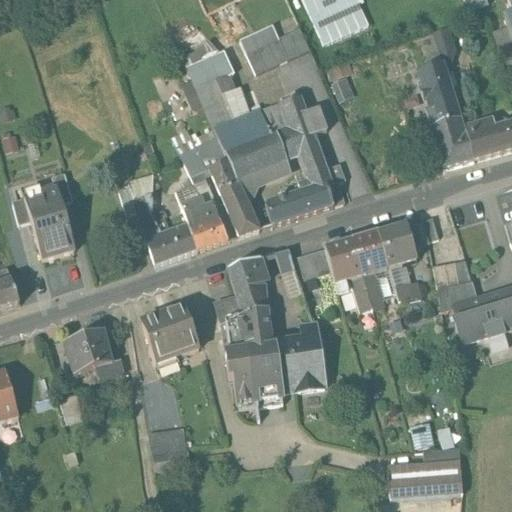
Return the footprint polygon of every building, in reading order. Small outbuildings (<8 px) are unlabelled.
[(353,0),(300,0),(323,51),(367,31),(353,0)] [(511,5),(506,8),(511,21),(504,24),(507,33),(493,38),(505,71),(511,67),(511,5)] [(300,34),(245,58),(255,80),(309,56),(300,34)] [(222,55),(185,70),(194,92),(213,84),(231,76),(222,55)] [(467,61),(440,69),(451,101),(476,94),(467,61)] [(440,69),(418,76),(431,116),(426,117),(430,133),(458,124),(451,101),(440,69)] [(232,127),(213,84),(194,92),(212,135),(232,127)] [(476,94),(451,101),(458,124),(465,143),(494,135),(490,120),(484,121),(476,94)] [(330,190),(299,104),(279,111),(288,135),(297,161),(310,196),(325,191),(325,192),(330,190)] [(232,127),(212,135),(223,160),(269,143),(258,117),(232,127)] [(430,133),(429,133),(443,174),(472,166),(465,143),(458,124),(430,133)] [(511,130),(494,135),(465,143),(472,166),(511,154),(511,130)] [(269,143),(223,160),(230,175),(236,190),(250,184),(297,161),(288,135),(269,143)] [(230,175),(217,180),(218,185),(222,195),(236,190),(230,175)] [(64,179),(52,183),(55,194),(56,194),(61,210),(72,207),(64,179)] [(144,181),(134,183),(138,199),(148,196),(144,181)] [(250,184),(236,190),(243,204),(255,199),(250,184)] [(222,195),(219,197),(239,242),(258,236),(243,204),(236,190),(222,195)] [(310,196),(265,211),(272,231),(331,212),(325,192),(325,191),(310,196)] [(55,194),(23,204),(30,227),(41,265),(74,255),(61,210),(56,194),(55,194)] [(23,204),(12,207),(18,230),(30,227),(23,204)] [(201,206),(186,213),(187,217),(183,218),(186,228),(188,234),(217,224),(211,210),(203,212),(201,206)] [(432,222),(421,225),(427,246),(438,243),(432,222)] [(217,224),(188,234),(196,257),(228,246),(217,224)] [(421,225),(409,229),(416,252),(427,248),(427,246),(421,225)] [(188,234),(186,228),(159,238),(152,226),(148,227),(143,229),(146,237),(143,238),(154,272),(196,257),(188,234)] [(405,230),(377,238),(387,273),(415,265),(405,230)] [(377,238),(351,245),(361,281),(371,278),(387,273),(377,238)] [(351,245),(324,253),(334,288),(351,284),(361,281),(351,245)] [(300,294),(288,257),(275,260),(287,298),(300,294)] [(260,264),(227,274),(236,302),(242,322),(266,316),(258,292),(264,290),(266,282),(260,264)] [(464,266),(432,271),(436,293),(470,287),(464,266)] [(6,275),(0,276),(0,290),(10,287),(6,275)] [(375,284),(371,278),(361,281),(371,314),(382,311),(375,284)] [(361,281),(351,284),(350,291),(358,318),(371,314),(361,281)] [(417,285),(394,292),(398,307),(421,300),(419,291),(417,285)] [(0,315),(19,309),(10,287),(0,290),(0,315)] [(436,293),(440,318),(451,314),(451,313),(476,305),(470,287),(436,293)] [(511,294),(476,305),(451,313),(451,314),(455,326),(453,327),(460,350),(484,342),(485,344),(502,339),(502,337),(511,333),(511,294)] [(242,322),(236,302),(214,309),(220,330),(224,329),(228,357),(224,358),(227,385),(232,384),(235,410),(253,408),(246,352),(269,349),(266,316),(242,322)] [(198,356),(183,313),(142,327),(150,350),(147,351),(154,371),(198,356)] [(316,329),(301,331),(302,345),(269,349),(246,352),(253,408),(254,413),(281,409),(280,396),(292,395),(293,398),(324,394),(316,329)] [(104,337),(61,350),(72,383),(112,370),(104,337)] [(5,377),(0,377),(0,429),(18,424),(5,377)] [(433,425),(413,429),(418,452),(438,448),(433,425)] [(453,429),(441,432),(446,452),(458,449),(453,429)] [(153,434),(156,473),(191,470),(188,431),(153,434)] [(458,453),(422,456),(423,468),(386,471),(388,504),(461,498),(458,453)]
